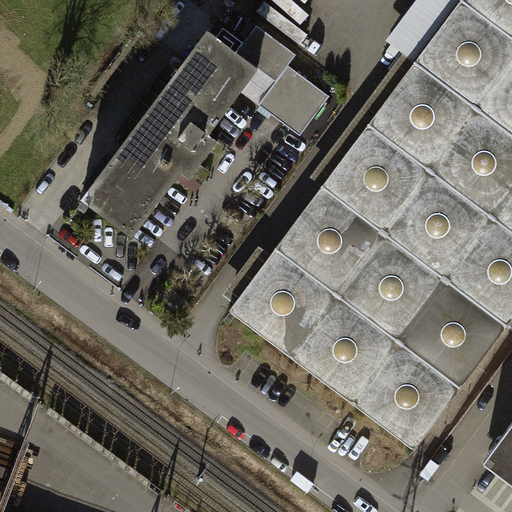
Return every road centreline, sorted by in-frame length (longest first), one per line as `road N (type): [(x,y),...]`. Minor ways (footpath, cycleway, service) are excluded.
road 1 (unclassified): [(368,511),(0,236)]
road 2 (unknown): [(511,399),(430,511)]
